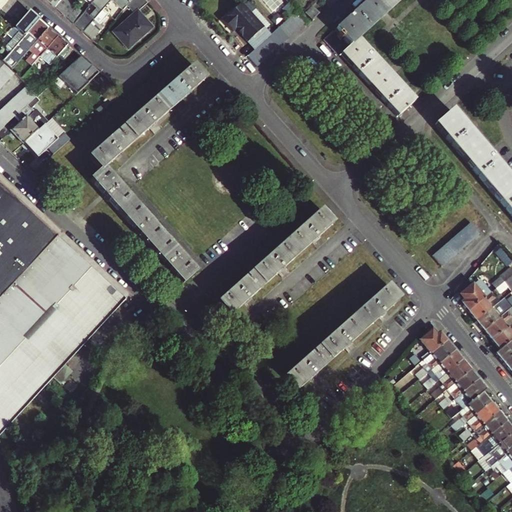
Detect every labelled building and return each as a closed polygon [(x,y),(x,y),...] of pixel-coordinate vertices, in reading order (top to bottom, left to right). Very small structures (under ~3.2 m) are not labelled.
[(0,0),(0,8),(1,9),(9,0),(0,0)] [(9,0),(1,9),(5,13),(16,1),(15,0),(9,0)] [(61,0),(45,0),(54,8),(61,0)] [(73,6),(66,0),(61,0),(54,8),(64,17),(73,6)] [(94,0),(95,0),(90,5),(95,10),(89,17),(93,20),(102,11),(110,1),(111,0),(94,0)] [(111,0),(110,1),(123,12),(128,6),(133,0),(111,0)] [(146,0),(133,0),(128,6),(136,14),(147,1),(146,0)] [(251,11),(257,6),(251,0),(245,0),(243,1),(251,11)] [(317,0),(326,9),(336,0),(317,0)] [(402,0),(367,0),(323,40),(337,57),(338,56),(339,55),(397,118),(414,103),(358,41),(402,0)] [(12,18),(23,7),(16,1),(5,13),(12,18)] [(147,1),(136,14),(137,15),(125,27),(118,35),(133,49),(155,27),(141,12),(150,3),(147,1)] [(297,10),(290,2),(281,10),(289,18),(294,14),(297,10)] [(234,29),(254,50),(269,37),(240,5),(221,22),(230,32),(234,29)] [(83,14),(73,6),(64,17),(73,25),(83,14)] [(12,18),(19,24),(30,12),(23,7),(12,18)] [(318,15),(312,7),(304,14),(311,22),(318,15)] [(107,15),(102,11),(93,20),(99,25),(107,15)] [(19,24),(14,29),(19,33),(5,47),(11,53),(3,62),(4,64),(12,71),(31,49),(48,29),(30,12),(19,24)] [(303,24),(294,14),(289,18),(269,37),(254,50),(246,57),(256,67),(303,24)] [(48,29),(31,49),(40,57),(58,37),(48,29)] [(68,46),(58,37),(40,57),(50,66),(68,46)] [(81,57),(59,78),(68,88),(70,86),(77,94),(99,73),(91,65),(90,67),(81,57)] [(0,88),(14,73),(12,71),(4,64),(0,68),(0,88)] [(205,80),(193,66),(88,158),(100,172),(105,168),(153,126),(205,80)] [(31,88),(29,87),(0,112),(0,130),(15,117),(28,106),(39,96),(31,88)] [(117,102),(111,96),(99,106),(105,113),(117,102)] [(34,112),(28,106),(15,117),(21,123),(12,131),(23,144),(39,129),(28,117),(34,112)] [(511,182),(448,109),(432,124),(511,216),(511,182)] [(196,273),(105,168),(100,172),(90,181),(183,285),(196,273)] [(0,296),(56,235),(0,183),(0,296)] [(219,303),(231,317),(333,224),(321,210),(219,303)] [(471,224),(465,229),(474,239),(480,234),(471,224)] [(465,229),(460,233),(469,244),(474,239),(465,229)] [(469,244),(460,233),(455,238),(464,248),(469,244)] [(0,296),(0,333),(75,252),(66,245),(56,235),(0,296)] [(464,248),(455,238),(450,242),(458,253),(464,248)] [(458,253),(450,242),(444,247),(453,257),(458,253)] [(453,257),(444,247),(438,252),(447,262),(453,257)] [(75,252),(0,333),(0,432),(125,299),(75,252)] [(447,262),(438,252),(432,257),(441,268),(447,262)] [(494,288),(509,276),(504,270),(496,277),(498,278),(491,284),(494,288)] [(511,283),(511,280),(509,276),(494,288),(497,292),(504,287),(505,289),(511,283)] [(459,302),(466,311),(488,293),(477,280),(459,294),(463,299),(459,302)] [(284,379),(296,392),(400,300),(388,286),(284,379)] [(511,289),(502,298),(506,303),(511,297),(511,289)] [(490,292),(488,293),(466,311),(474,320),(498,301),(490,292)] [(482,330),(506,310),(502,306),(506,303),(502,298),(498,301),(474,320),(482,330)] [(490,340),(511,322),(511,318),(509,315),(506,310),(482,330),(490,340)] [(511,322),(490,340),(498,349),(511,337),(511,322)] [(427,355),(446,339),(439,331),(435,335),(431,329),(419,339),(428,350),(425,352),(427,355)] [(503,362),(511,354),(511,337),(498,349),(494,352),(503,362)] [(437,363),(454,350),(446,339),(427,355),(422,359),(430,369),(437,363)] [(445,373),(462,359),(454,350),(437,363),(440,368),(434,373),(438,378),(445,373)] [(414,365),(422,359),(418,354),(410,361),(414,365)] [(511,354),(503,362),(511,372),(511,371),(511,354)] [(470,369),(462,359),(445,373),(448,377),(442,382),(437,386),(439,387),(442,392),(453,383),(470,369)] [(440,368),(437,363),(430,369),(434,373),(440,368)] [(418,378),(426,372),(422,368),(415,374),(418,378)] [(478,379),(470,369),(453,383),(456,387),(449,392),(454,398),(462,392),(478,379)] [(438,378),(442,382),(448,377),(445,373),(438,378)] [(426,388),(434,382),(430,377),(422,384),(426,388)] [(466,406),(483,392),(487,389),(478,379),(462,392),(465,397),(458,403),(463,408),(466,406)] [(434,398),(442,392),(439,387),(431,394),(434,398)] [(465,397),(462,392),(454,398),(458,403),(465,397)] [(490,401),(483,392),(466,406),(469,409),(462,415),(466,421),(475,414),(490,401)] [(442,408),(450,401),(446,397),(438,403),(442,408)] [(498,411),(490,401),(475,414),(479,418),(470,425),(474,430),(498,411)] [(466,406),(463,408),(459,412),(462,415),(469,409),(466,406)] [(451,418),(459,412),(455,407),(447,413),(451,418)] [(506,420),(498,411),(474,430),(479,436),(482,440),(489,434),(506,420)] [(479,418),(475,414),(466,421),(470,425),(479,418)] [(455,430),(462,424),(459,420),(451,426),(455,430)] [(511,432),(511,427),(506,420),(489,434),(493,438),(486,444),(491,450),(499,443),(511,432)] [(462,440),(471,433),(467,428),(458,435),(462,440)] [(498,459),(511,448),(511,432),(499,443),(502,448),(494,454),(495,455),(498,459)] [(482,440),(486,444),(493,438),(489,434),(482,440)] [(466,445),(470,450),(482,440),(479,436),(474,440),(473,439),(466,445)] [(491,450),(494,454),(502,448),(499,443),(491,450)] [(511,464),(511,448),(498,459),(502,464),(506,469),(511,464)] [(479,460),(486,454),(482,450),(475,455),(479,460)] [(484,464),(487,468),(498,459),(495,455),(484,464)] [(506,469),(502,464),(491,473),(496,478),(506,469)] [(507,485),(511,481),(511,474),(511,473),(502,480),(507,485)]
